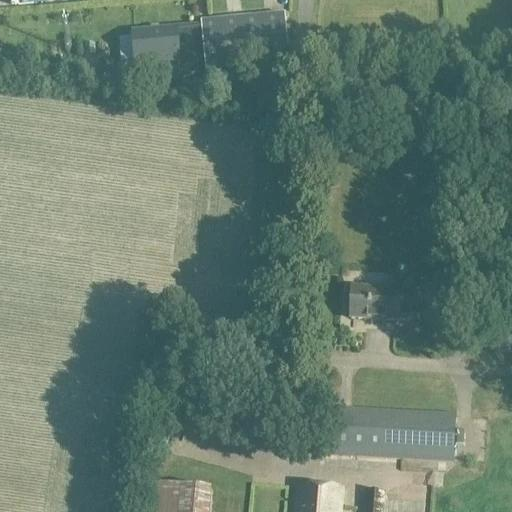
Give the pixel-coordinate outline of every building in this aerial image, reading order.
[(203,27),(177,30),(133,34),(136,66),(177,62),(179,80),(209,77),(209,75),(289,68),(285,15),(203,22),(203,27)] [(353,292),(352,320),(418,323),(419,316),(399,315),(400,292),(385,292),(385,294),(353,292)] [(511,325),(494,325),(494,354),(511,355),(511,325)] [(248,374),(244,420),(273,423),(277,377),(248,374)] [(322,408),(319,457),(454,464),(457,416),(322,408)] [(397,496),(429,497),(429,507),(452,508),(453,484),(397,483),(397,496)] [(159,484),(156,511),(210,511),(212,490),(159,484)] [(340,511),(342,492),(298,489),(296,511),(340,511)] [(365,493),(363,511),(384,511),(386,495),(365,493)]
